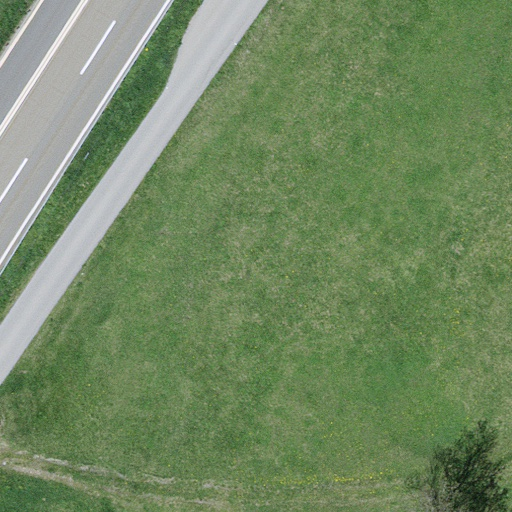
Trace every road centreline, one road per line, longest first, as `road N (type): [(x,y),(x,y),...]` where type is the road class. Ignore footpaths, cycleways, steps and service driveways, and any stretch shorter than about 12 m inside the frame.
road 1 (unclassified): [(0,354),(249,0)]
road 2 (primary): [(0,166),(106,0)]
